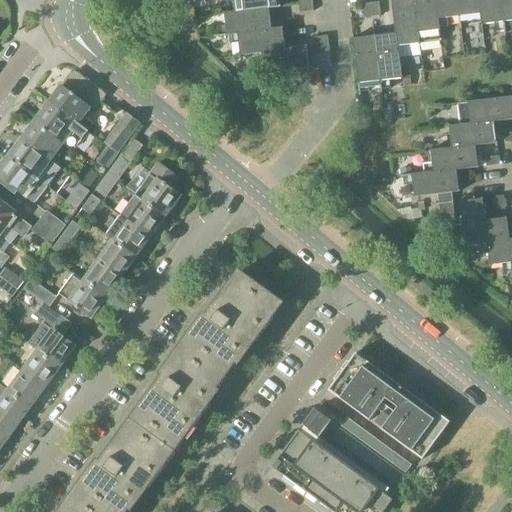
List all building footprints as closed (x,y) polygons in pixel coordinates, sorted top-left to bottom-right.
[(268,9),(280,8),(280,7),(279,7),(278,0),(232,0),(234,12),(234,13),(268,9)] [(419,45),(418,34),(417,34),(412,0),(408,0),(392,2),(392,1),(391,1),(395,34),(396,34),(397,47),(398,47),(418,44),(418,45),(419,45)] [(439,32),(438,20),(437,20),(434,0),(412,0),(417,34),(418,34),(438,31),(438,32),(439,32)] [(458,19),(459,19),(456,0),(434,0),(437,20),(438,20),(458,17),(458,19)] [(478,0),(456,0),(459,19),(460,19),(460,17),(480,15),(478,0)] [(501,24),(502,24),(499,0),(478,0),(480,15),(481,26),(482,26),(482,25),(501,23),(501,24)] [(511,0),(499,0),(502,24),(504,24),(503,23),(511,21),(511,0)] [(298,5),(299,14),(313,12),(312,3),(298,5)] [(370,4),(372,18),(380,17),(379,3),(370,4)] [(363,19),(372,18),(370,4),(361,5),(363,19)] [(271,30),(268,9),(234,13),(234,12),(222,14),(222,15),(224,15),(226,35),(225,35),(225,37),(237,35),(237,34),(271,30)] [(284,50),(282,30),(283,30),(283,28),(271,30),(237,34),(237,35),(240,55),(238,55),(239,57),(261,54),(261,53),(284,50)] [(402,80),(398,47),(397,47),(396,34),(395,34),(375,37),(375,36),(374,36),(379,82),(400,79),(401,80),(402,80)] [(328,45),(328,42),(327,36),(313,38),(315,47),(328,45)] [(359,84),(379,82),(374,36),(373,36),(373,37),(353,39),(353,38),(352,39),(358,86),(359,85),(359,84)] [(316,55),(330,54),(328,45),(315,47),(316,55)] [(310,70),(310,68),(309,68),(306,48),(307,48),(307,47),(284,50),(261,53),(261,54),(263,74),(263,76),(309,70),(310,70)] [(421,61),(423,72),(439,70),(438,59),(421,61)] [(94,111),(105,96),(75,72),(63,88),(94,111)] [(94,111),(63,88),(62,88),(61,88),(50,103),(88,132),(81,126),(86,119),(84,117),(90,109),(94,111)] [(511,120),(511,97),(466,103),(466,104),(468,104),(470,124),(470,125),(493,122),(494,123),(511,120)] [(34,124),(63,145),(72,153),(88,132),(50,103),(34,124)] [(129,138),(139,124),(127,115),(116,128),(129,138)] [(496,143),(494,123),(493,122),(470,125),(470,124),(447,127),(447,129),(449,128),(451,149),(475,146),(475,147),(497,144),(497,143),(496,143)] [(51,162),(63,145),(34,124),(22,140),(51,162)] [(117,153),(129,138),(116,128),(105,144),(111,149),(117,153)] [(511,133),(503,134),(504,143),(511,142),(511,133)] [(37,180),(51,162),(22,140),(9,158),(37,180)] [(477,167),(475,147),(475,146),(451,149),(428,151),(429,153),(430,152),(432,173),(456,171),(478,168),(478,167),(477,167)] [(103,180),(113,188),(131,163),(121,155),(103,180)] [(485,159),(486,167),(500,166),(499,157),(485,159)] [(47,187),(37,180),(9,158),(0,169),(0,178),(3,181),(0,184),(14,195),(17,192),(27,199),(34,204),(47,187)] [(134,195),(165,217),(180,197),(168,188),(176,177),(157,163),(134,195)] [(440,213),(453,211),(451,194),(460,193),(459,191),(458,191),(456,171),(432,173),(410,175),(410,177),(411,176),(414,197),(413,197),(413,198),(437,195),(440,213)] [(105,199),(113,188),(103,180),(95,191),(105,199)] [(77,210),(90,192),(83,186),(69,204),(77,210)] [(150,237),(165,217),(134,195),(120,215),(126,220),(150,237)] [(92,196),(81,210),(90,216),(91,214),(94,215),(101,204),(99,203),(100,202),(92,196)] [(496,211),(505,210),(503,196),(494,197),(496,211)] [(485,221),(482,199),(481,199),(481,200),(461,202),(461,201),(459,202),(465,248),(466,248),(466,247),(487,245),(484,221),(485,221)] [(71,217),(77,210),(69,204),(64,212),(71,217)] [(0,238),(1,237),(8,227),(22,238),(30,228),(0,205),(0,238)] [(453,211),(440,213),(441,221),(454,220),(453,211)] [(57,237),(65,226),(46,212),(38,222),(57,237)] [(136,257),(150,237),(126,220),(120,215),(106,235),(112,239),(136,257)] [(509,240),(506,218),(506,217),(505,218),(505,219),(485,221),(484,221),(487,245),(489,267),(490,267),(490,266),(511,264),(511,263),(508,240),(509,240)] [(50,246),(57,237),(38,222),(31,231),(50,246)] [(63,235),(71,241),(81,228),(72,222),(63,235)] [(61,256),(71,241),(63,235),(52,250),(61,256)] [(1,237),(0,238),(0,267),(0,268),(7,258),(2,254),(10,244),(1,237)] [(121,278),(136,257),(112,239),(97,260),(121,278)] [(107,298),(121,278),(97,260),(82,280),(107,298)] [(16,292),(23,283),(5,270),(0,277),(6,283),(6,284),(16,292)] [(280,304),(260,289),(238,273),(205,317),(202,316),(181,345),(224,376),(241,352),(244,354),(280,304)] [(82,280),(82,281),(74,275),(59,294),(92,318),(107,298),(82,280)] [(56,298),(43,289),(30,280),(23,290),(49,309),(56,298)] [(59,368),(75,347),(52,330),(36,351),(59,368)] [(206,400),(224,376),(181,345),(160,373),(163,375),(131,420),(173,451),(209,402),(206,400)] [(45,388),(59,368),(36,351),(22,371),(45,388)] [(377,414),(381,417),(376,424),(382,429),(381,430),(422,460),(449,423),(355,354),(328,391),(371,423),(377,414)] [(30,409),(45,388),(22,371),(7,392),(30,409)] [(0,416),(16,428),(30,409),(7,392),(0,400),(0,416)] [(317,439),(318,439),(331,422),(330,421),(320,414),(314,410),(302,426),(308,431),(318,438),(317,439)] [(0,447),(1,448),(16,428),(0,416),(0,447)] [(137,500),(173,451),(131,420),(98,464),(96,462),(75,491),(103,511),(124,511),(134,498),(137,500)] [(351,425),(345,420),(339,429),(346,433),(351,425)] [(346,433),(352,438),(358,430),(351,425),(346,433)] [(331,439),(338,444),(346,433),(339,429),(331,439)] [(364,435),(358,430),(352,438),(358,443),(364,435)] [(383,511),(392,501),(298,432),(271,468),(285,478),(288,473),(309,488),(305,493),(331,511),(335,508),(340,511),(383,511)] [(352,438),(346,433),(338,444),(345,448),(352,438)] [(371,439),(364,435),(358,443),(365,448),(371,439)] [(358,443),(352,438),(345,448),(351,453),(358,443)] [(365,448),(371,452),(377,444),(371,439),(365,448)] [(365,448),(358,443),(351,453),(357,458),(365,448)] [(384,449),(377,444),(371,452),(378,457),(384,449)] [(371,452),(365,448),(357,458),(364,463),(371,452)] [(384,449),(378,457),(384,462),(390,454),(384,449)] [(378,457),(371,452),(364,463),(370,467),(378,457)] [(397,459),(390,454),(384,462),(391,466),(397,459)] [(384,462),(378,457),(370,467),(377,472),(384,462)] [(391,466),(397,471),(403,463),(397,459),(391,466)] [(391,466),(384,462),(377,472),(383,477),(391,466)] [(410,468),(403,463),(397,471),(404,476),(410,468)] [(397,471),(391,466),(383,477),(390,481),(397,471)] [(404,476),(397,471),(390,481),(396,486),(404,476)] [(103,511),(75,491),(59,511),(103,511)]
